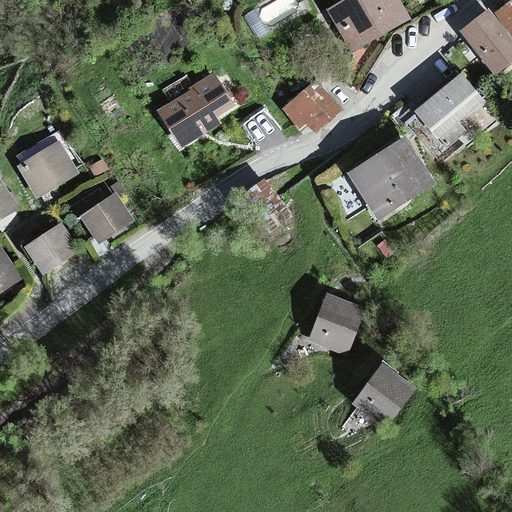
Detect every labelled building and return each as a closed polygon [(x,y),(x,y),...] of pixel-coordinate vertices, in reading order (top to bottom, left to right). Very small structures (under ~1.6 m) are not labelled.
[(400,0),(341,0),(328,8),(351,49),(410,17),(400,0)] [(511,3),(496,15),(511,37),(511,3)] [(511,47),(486,13),(458,34),(493,79),(511,65),(511,47)] [(460,71),(414,111),(438,139),(484,99),(460,71)] [(192,90),(159,112),(183,147),(220,123),(217,118),(237,106),(215,72),(190,88),(192,90)] [(314,79),(284,109),(299,125),(304,120),(319,135),(345,109),(314,79)] [(405,138),(351,174),(382,219),(435,183),(405,138)] [(58,144),(17,170),(37,201),(79,175),(58,144)] [(104,159),(90,166),(96,176),(109,169),(104,159)] [(289,205),(265,176),(243,194),(267,223),(289,205)] [(0,181),(0,219),(17,210),(0,181)] [(115,196),(79,220),(97,249),(134,225),(115,196)] [(62,225),(27,247),(43,273),(78,251),(62,225)] [(0,249),(0,297),(22,282),(0,249)] [(365,308),(325,294),(308,342),(348,356),(365,308)] [(383,362),(352,401),(387,429),(418,389),(383,362)]
